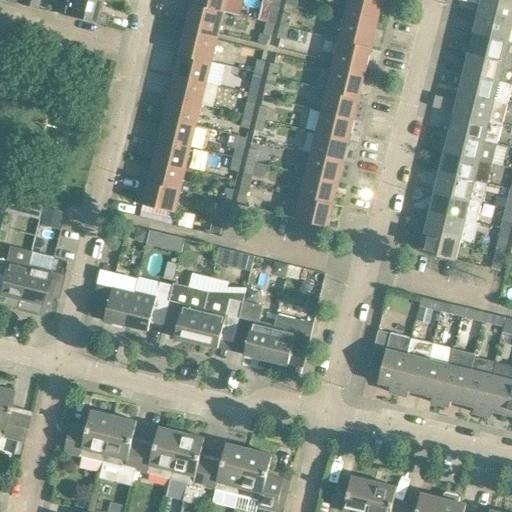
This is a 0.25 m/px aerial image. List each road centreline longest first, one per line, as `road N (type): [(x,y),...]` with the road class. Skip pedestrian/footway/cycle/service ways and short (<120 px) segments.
road 1 (residential): [(326,412),(435,0)]
road 2 (residential): [(61,366),(136,52)]
road 3 (residential): [(326,412),(277,400),(247,413),(61,366)]
road 4 (residential): [(511,457),(326,412)]
road 5 (residential): [(25,511),(61,366)]
road 6 (residential): [(136,52),(0,18)]
